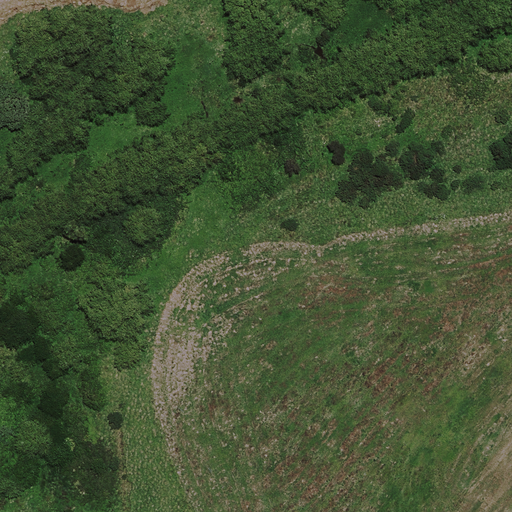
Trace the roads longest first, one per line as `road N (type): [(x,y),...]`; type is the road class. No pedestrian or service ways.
road 1 (unknown): [(511,282),(313,366),(162,395),(43,387),(0,365)]
road 2 (unknown): [(66,388),(39,511)]
